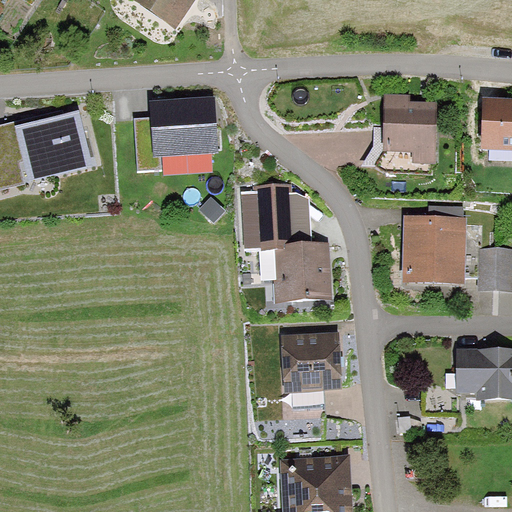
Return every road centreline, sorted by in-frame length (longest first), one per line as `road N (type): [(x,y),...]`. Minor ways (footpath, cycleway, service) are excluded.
road 1 (residential): [(385,511),(354,228),(335,194),(251,125),(238,70)]
road 2 (unclassified): [(511,71),(397,64),(238,70)]
road 3 (unclassified): [(238,70),(0,88)]
